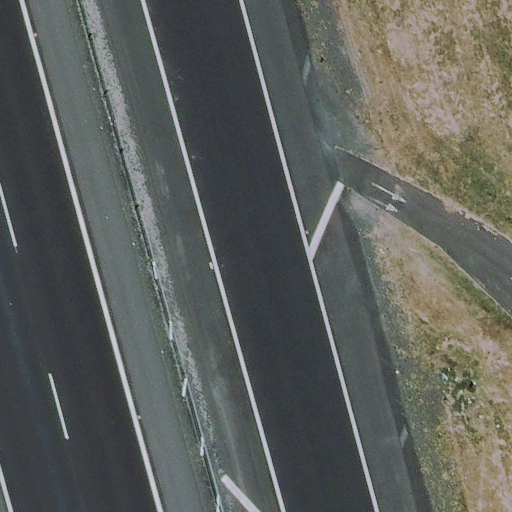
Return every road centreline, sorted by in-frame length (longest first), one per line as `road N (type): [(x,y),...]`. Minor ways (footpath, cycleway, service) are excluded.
road 1 (motorway): [(193,0),(328,511)]
road 2 (motorway): [(84,511),(0,199)]
